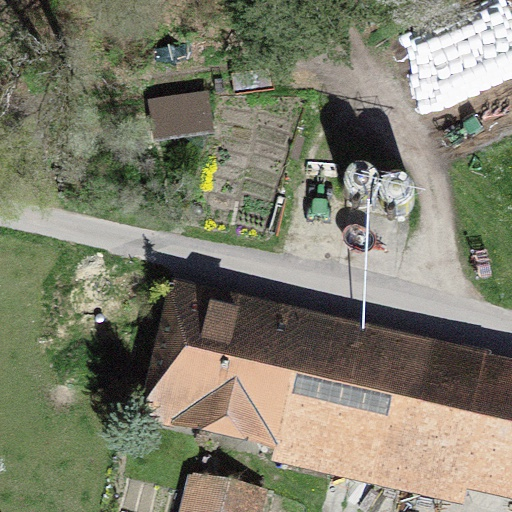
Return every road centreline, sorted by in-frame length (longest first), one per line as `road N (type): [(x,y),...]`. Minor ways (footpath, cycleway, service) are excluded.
road 1 (unclassified): [(511,327),(0,211)]
road 2 (track): [(423,304),(440,203),(336,0)]
